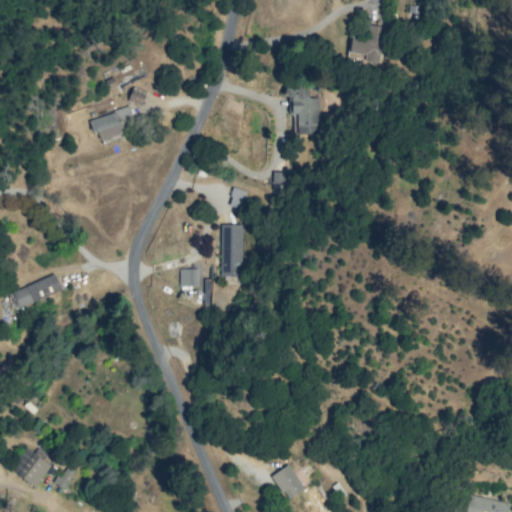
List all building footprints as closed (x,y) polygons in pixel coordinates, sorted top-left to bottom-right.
[(349,36),(348,53),(364,53),(363,62),(379,62),(381,26),(367,25),(366,37),(349,36)] [(318,98),(308,98),(308,86),(284,86),(284,96),(289,96),(289,115),(295,114),(295,133),(318,133),(318,98)] [(140,105),(145,92),(131,87),(126,101),(140,105)] [(87,118),(91,133),(98,132),(100,142),(122,137),(118,121),(132,117),(129,108),(87,118)] [(284,189),(284,172),(272,171),(271,188),(284,189)] [(219,276),(241,276),(241,225),(220,224),(219,276)] [(196,268),(178,269),(179,286),(196,286),(196,268)] [(11,291),(18,308),(60,290),(53,273),(11,291)] [(11,470),(33,487),(49,466),(27,449),(11,470)] [(270,475),(286,499),(303,488),(288,464),(270,475)] [(467,511),(502,511),(507,511),(507,499),(468,498),(467,511)]
